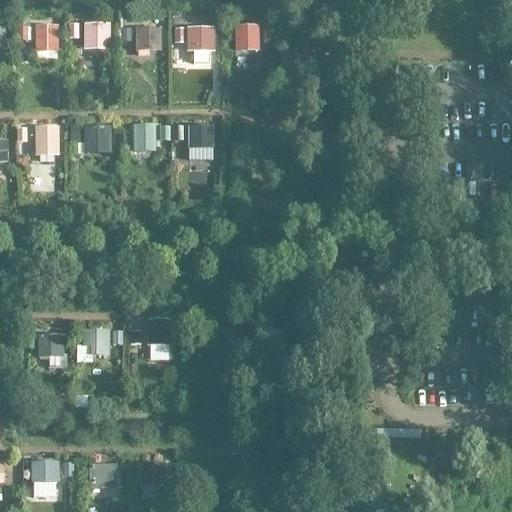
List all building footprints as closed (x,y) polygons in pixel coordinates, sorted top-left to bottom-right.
[(112,50),(112,23),(85,24),(85,50),(112,50)] [(191,51),(215,49),(214,28),(190,30),(191,51)] [(165,30),(140,30),(140,55),(165,55),(165,30)] [(269,30),(245,30),(245,55),(269,55),(269,30)] [(58,31),(34,31),(34,55),(58,55),(58,31)] [(135,125),(136,151),(157,150),(156,125),(135,125)] [(36,156),(60,155),(59,127),(36,127),(36,156)] [(10,134),(0,134),(0,158),(10,159),(10,134)] [(117,134),(93,134),(93,159),(117,159),(117,134)] [(219,134),(194,134),(194,159),(219,159),(219,134)] [(150,321),(151,360),(171,360),(171,320),(150,321)] [(111,355),(111,330),(84,331),(84,355),(111,355)] [(62,338),(38,338),(38,362),(62,362),(62,338)] [(168,371),(143,371),(143,395),(168,395),(168,371)] [(58,495),(57,463),(33,463),(34,496),(58,495)] [(142,464),(142,484),(166,485),(166,465),(142,464)] [(113,468),(88,469),(88,490),(114,489),(113,468)]
